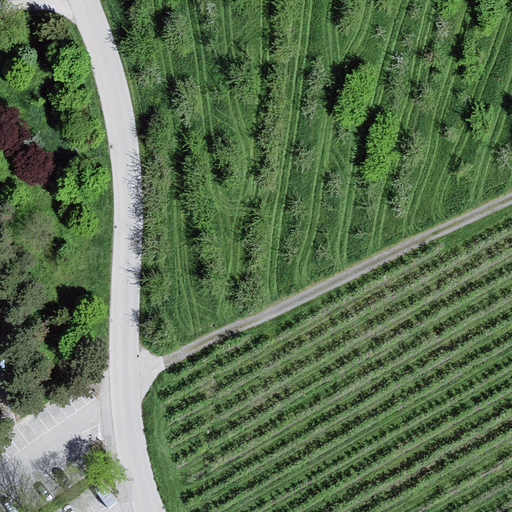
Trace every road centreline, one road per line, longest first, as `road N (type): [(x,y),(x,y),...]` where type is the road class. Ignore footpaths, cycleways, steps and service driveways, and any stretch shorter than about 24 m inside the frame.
road 1 (unclassified): [(148,511),(123,371),(125,164),(117,104),(82,0)]
road 2 (track): [(511,202),(164,362),(123,371)]
